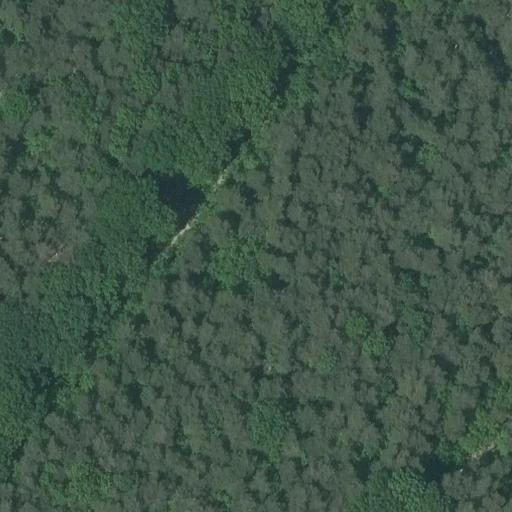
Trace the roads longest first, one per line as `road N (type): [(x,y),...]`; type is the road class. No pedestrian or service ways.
road 1 (track): [(329,0),(0,419)]
road 2 (track): [(511,430),(424,511)]
